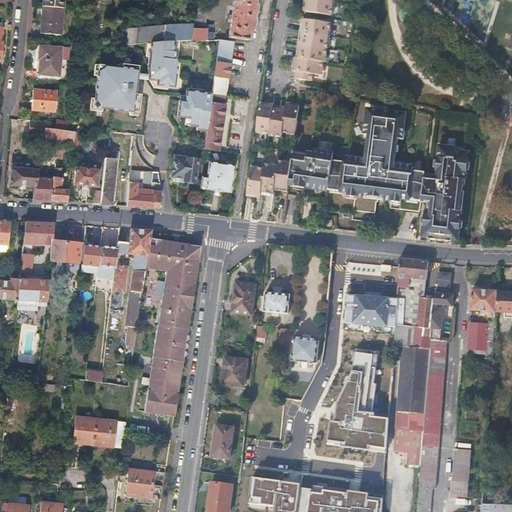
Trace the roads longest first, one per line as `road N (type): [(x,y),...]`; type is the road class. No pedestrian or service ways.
road 1 (residential): [(219,227),(176,511)]
road 2 (secondary): [(511,257),(236,228)]
road 3 (residential): [(236,228),(266,2)]
road 4 (residential): [(0,166),(20,0)]
road 5 (secondary): [(164,219),(0,208)]
road 6 (residential): [(106,511),(98,488),(0,478)]
